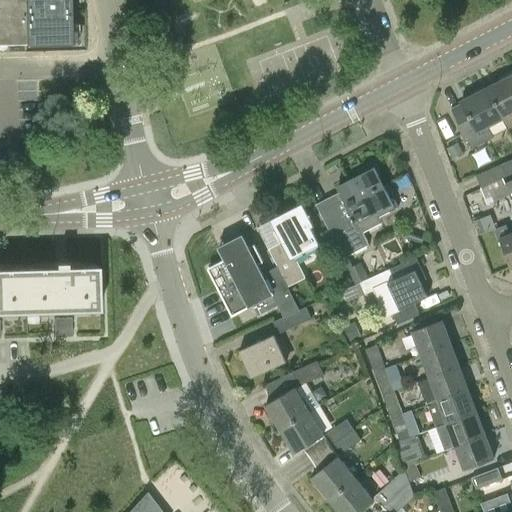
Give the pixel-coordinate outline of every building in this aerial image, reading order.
[(0,0),(0,42),(26,42),(23,0),(0,0)] [(66,0),(24,0),(26,42),(28,42),(28,44),(71,43),(71,7),(67,7),(66,0)] [(511,74),(486,88),(502,119),(503,118),(509,129),(511,127),(511,74)] [(451,108),(466,138),(471,149),(494,137),(488,126),(502,119),(486,88),(461,101),(462,103),(451,108)] [(458,142),(447,148),(452,159),(463,153),(458,142)] [(501,164),(485,171),(476,175),(481,187),(502,177),(506,175),(501,164)] [(315,204),(337,246),(343,258),(369,245),(355,218),(384,203),(388,211),(398,206),(386,184),(382,186),(373,168),(338,187),(340,191),(315,204)] [(400,190),(411,184),(407,176),(396,182),(400,190)] [(502,177),(481,187),(480,187),(487,205),(510,195),(505,183),(505,182),(504,183),(502,177)] [(269,220),(281,242),(269,249),(285,280),(284,281),(287,287),(288,287),(306,278),(295,257),(319,244),(311,228),(314,226),(302,203),(269,220)] [(511,267),(511,233),(510,234),(506,224),(495,228),(510,268),(511,267)] [(409,231),(406,239),(422,244),(425,237),(409,231)] [(231,316),(252,305),(258,316),(279,305),(258,264),(263,262),(254,244),(249,247),(242,234),(217,246),(224,259),(207,268),(231,316)] [(398,309),(391,312),(397,324),(419,315),(413,303),(427,297),(419,281),(425,278),(416,256),(388,269),(393,280),(386,282),(398,309)] [(28,268),(28,312),(99,310),(98,266),(67,267),(66,262),(55,263),(55,267),(28,268)] [(357,284),(369,278),(361,262),(350,267),(357,284)] [(0,312),(28,312),(28,268),(0,268),(0,312)] [(273,286),(287,312),(298,307),(288,287),(287,287),(284,281),(273,286)] [(279,334),(311,319),(306,307),(273,322),(279,334)] [(71,317),(62,318),(63,335),(71,334),(71,322),(71,317)] [(63,335),(62,318),(53,318),(54,323),(54,335),(63,335)] [(420,355),(450,343),(442,320),(411,331),(420,355)] [(354,322),(345,327),(351,342),(361,337),(354,322)] [(287,362),(274,334),(238,351),(251,378),(287,362)] [(450,343),(420,355),(429,378),(459,366),(450,343)] [(377,345),(365,349),(374,372),(385,367),(385,366),(389,364),(386,355),(381,357),(377,345)] [(290,373),(296,386),(323,373),(317,361),(290,373)] [(459,366),(429,378),(418,382),(426,404),(437,399),(437,401),(468,389),(459,366)] [(385,367),(374,372),(382,395),(394,390),(385,367)] [(265,405),(280,429),(309,411),(309,412),(320,405),(311,390),(300,397),(294,387),(265,405)] [(468,389),(437,401),(446,424),(476,412),(468,389)] [(394,390),(382,395),(391,417),(403,413),(394,390)] [(411,410),(403,413),(391,417),(400,441),(416,435),(416,436),(420,434),(411,410)] [(324,435),(309,412),(309,411),(280,429),(294,453),(324,435)] [(445,450),(455,447),(485,435),(476,412),(446,424),(436,427),(445,450)] [(347,419),(327,433),(334,443),(354,429),(347,419)] [(341,453),(361,440),(354,429),(334,443),(341,453)] [(420,447),(416,436),(416,435),(400,441),(395,443),(404,466),(415,462),(415,461),(426,457),(422,446),(420,447)] [(485,435),(455,447),(464,470),(494,459),(485,435)] [(328,499),(355,478),(338,456),(311,478),(328,499)] [(428,474),(420,477),(415,462),(404,466),(415,495),(434,488),(428,474)] [(497,467),(471,477),(476,489),(502,479),(497,467)] [(404,469),(375,496),(385,506),(409,483),(404,469)] [(355,478),(328,499),(338,511),(358,511),(373,500),(355,478)] [(409,483),(385,506),(390,511),(396,511),(414,496),(409,483)] [(453,511),(445,487),(433,492),(440,511),(453,511)]
